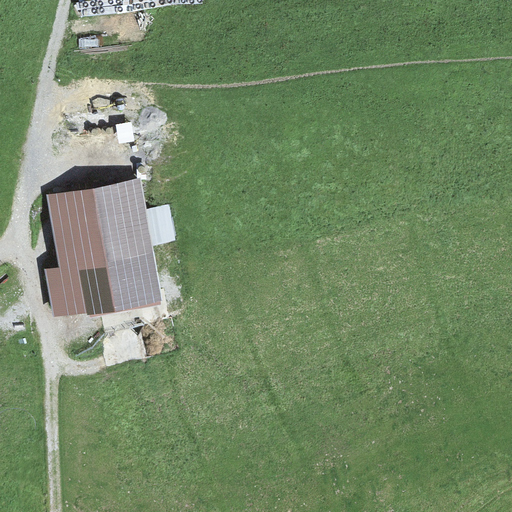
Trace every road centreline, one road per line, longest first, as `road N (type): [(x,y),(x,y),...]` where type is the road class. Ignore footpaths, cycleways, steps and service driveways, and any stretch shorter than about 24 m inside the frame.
road 1 (track): [(8,251),(53,365),(55,511)]
road 2 (track): [(8,251),(52,0)]
